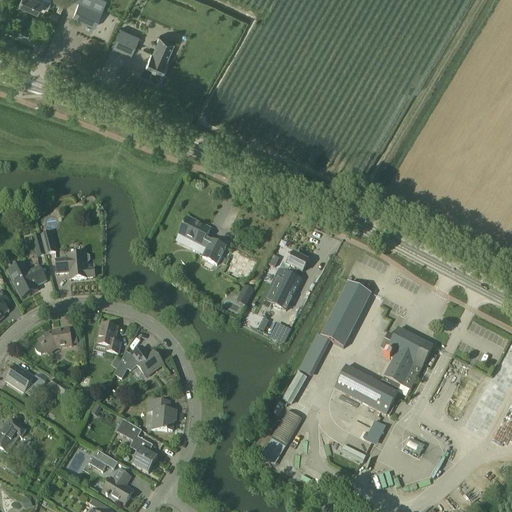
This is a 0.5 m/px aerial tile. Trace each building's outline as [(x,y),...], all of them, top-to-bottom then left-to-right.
[(21,0),(19,4),(37,12),(40,7),(47,10),(51,0),(21,0)] [(80,0),(73,17),(96,27),(104,7),(87,0),(80,0)] [(121,29),(113,47),(132,55),(140,37),(121,29)] [(151,53),(146,66),(162,73),(168,60),(167,60),(175,43),(160,36),(152,53),(151,53)] [(145,71),(142,77),(155,85),(158,78),(145,71)] [(195,241),(197,242),(195,245),(207,251),(203,260),(217,267),(226,249),(212,242),(211,243),(206,240),(211,230),(210,230),(202,226),(202,228),(197,226),(199,223),(188,217),(178,236),(193,244),(195,241)] [(45,236),(41,237),(46,256),(56,254),(51,234),(48,235),(48,233),(45,234),(45,236)] [(32,239),(37,259),(45,256),(40,237),(32,239)] [(230,270),(249,278),(256,262),(238,254),(230,270)] [(56,261),(57,275),(70,274),(70,281),(87,280),(87,279),(95,279),(94,271),(86,271),(85,264),(87,263),(89,262),(89,258),(87,257),(85,257),(85,255),(74,256),(74,255),(72,255),(72,257),(68,257),(68,260),(56,261)] [(264,301),(286,312),(301,282),(294,278),(298,271),(303,274),(308,263),(293,256),(288,266),(291,268),(287,275),(280,271),(264,301)] [(269,266),(275,269),(279,260),(274,257),(269,266)] [(10,277),(21,300),(38,292),(36,288),(46,283),(39,268),(29,273),(27,268),(10,277)] [(321,338),(331,343),(343,350),(371,296),(350,285),(348,284),(347,286),(321,338)] [(254,292),(245,287),(237,303),(246,307),(254,292)] [(0,318),(8,312),(4,307),(9,303),(0,292),(0,318)] [(284,346),(291,332),(277,324),(270,339),(284,346)] [(102,325),(97,346),(107,348),(106,353),(118,356),(121,345),(114,343),(118,329),(117,329),(103,326),(103,325),(102,325)] [(381,386),(348,369),(346,368),(334,391),(386,418),(387,417),(389,418),(392,412),(390,411),(398,395),(397,395),(401,388),(411,392),(433,349),(418,340),(398,330),(395,338),(389,334),(381,349),(387,352),(384,357),(390,360),(393,355),(395,357),(384,379),(381,386)] [(40,356),(41,356),(41,355),(45,354),(46,353),(48,356),(56,350),(61,349),(61,348),(71,347),(69,331),(54,333),(54,334),(50,335),(39,343),(40,344),(38,345),(37,346),(37,347),(36,347),(36,348),(35,350),(36,351),(36,352),(37,353),(37,354),(38,355),(39,355),(40,356)] [(137,368),(146,379),(163,366),(154,353),(149,357),(142,349),(132,357),(134,359),(127,364),(122,361),(114,376),(122,381),(127,371),(130,373),(137,368)] [(311,376),(318,361),(307,355),(299,371),(311,376)] [(16,367),(5,382),(24,395),(31,384),(41,391),(46,384),(35,377),(34,379),(16,367)] [(299,375),(282,403),(291,408),(307,380),(299,375)] [(55,381),(49,389),(63,398),(68,390),(55,381)] [(151,402),(150,413),(156,413),(154,431),(152,431),(165,432),(165,433),(167,433),(167,432),(173,433),(173,422),(175,422),(176,412),(164,411),(165,403),(151,402)] [(286,411),(262,460),(277,468),(301,418),(286,411)] [(27,431),(9,421),(2,432),(0,434),(0,448),(9,454),(9,453),(20,436),(22,438),(27,431)] [(142,432),(127,423),(123,421),(116,433),(133,443),(130,449),(138,454),(137,457),(138,458),(138,459),(136,458),(132,466),(148,475),(158,459),(149,454),(153,447),(138,439),(142,432)] [(375,423),(369,435),(365,442),(372,445),(382,426),(375,423)] [(405,450),(419,458),(425,446),(412,439),(405,450)] [(340,454),(362,465),(366,457),(344,446),(340,454)] [(96,452),(92,458),(114,471),(118,465),(96,452)] [(8,468),(22,475),(26,466),(19,463),(18,465),(11,461),(8,468)] [(111,480),(102,495),(106,497),(106,498),(108,499),(108,498),(124,508),(133,493),(125,488),(131,479),(119,472),(119,473),(117,473),(113,480),(111,480)] [(478,509),(483,503),(469,492),(464,499),(478,509)] [(448,502),(455,511),(460,511),(462,511),(453,499),(448,502)] [(93,510),(91,511),(111,511),(94,501),(90,508),(93,510)]
